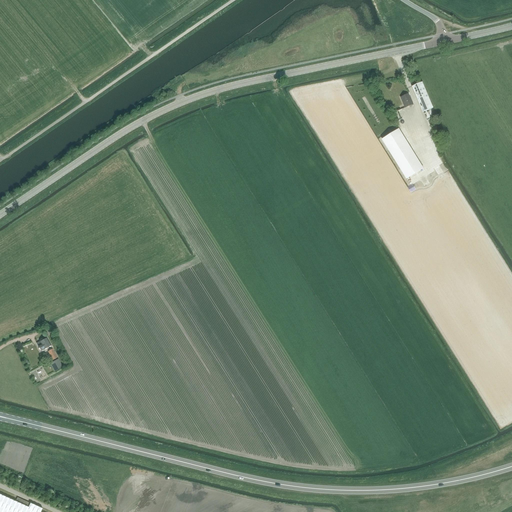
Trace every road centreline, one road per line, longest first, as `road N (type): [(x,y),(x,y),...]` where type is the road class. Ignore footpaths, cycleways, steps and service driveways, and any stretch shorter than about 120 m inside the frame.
road 1 (trunk): [(0,417),(322,489),(414,487),(511,466)]
road 2 (tertiary): [(0,215),(183,101),(444,41)]
road 3 (track): [(0,160),(233,0)]
